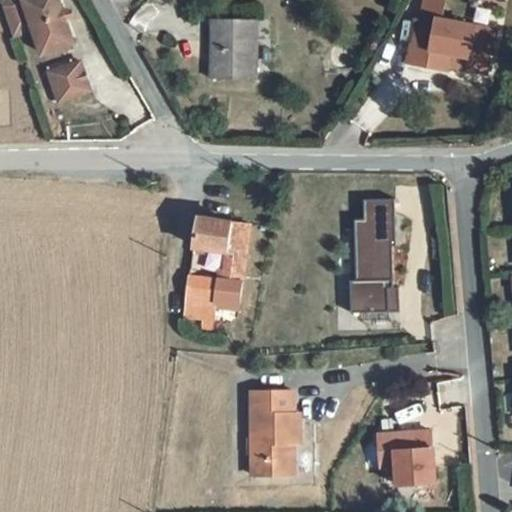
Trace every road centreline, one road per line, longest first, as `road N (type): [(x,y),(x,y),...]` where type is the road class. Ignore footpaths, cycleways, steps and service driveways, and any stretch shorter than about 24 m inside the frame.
road 1 (residential): [(486,511),(465,163)]
road 2 (unclassified): [(465,163),(187,156)]
road 3 (unclassified): [(187,156),(0,158)]
road 4 (unclassified): [(187,156),(99,0)]
